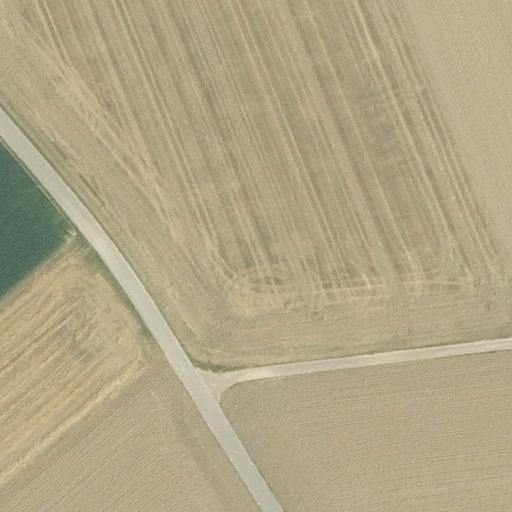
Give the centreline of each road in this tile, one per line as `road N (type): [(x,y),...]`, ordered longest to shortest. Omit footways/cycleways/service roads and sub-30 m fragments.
road 1 (residential): [(0,113),(64,185),(283,511)]
road 2 (track): [(511,359),(208,400)]
